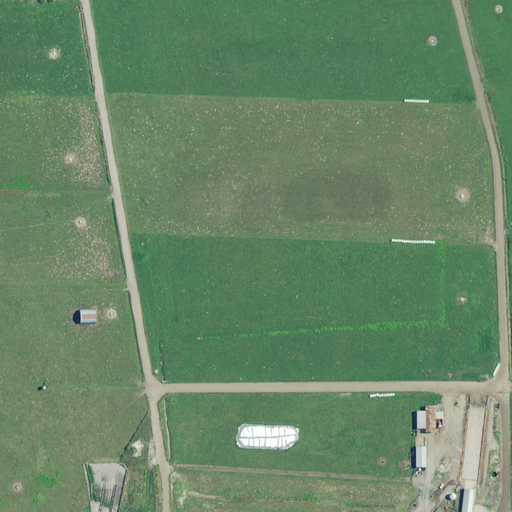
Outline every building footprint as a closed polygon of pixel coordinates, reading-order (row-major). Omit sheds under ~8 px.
[(94,323),(94,310),(80,310),(80,324),(94,323)] [(432,362),(420,363),(421,377),(433,377),(432,362)] [(484,406),(469,404),(462,478),(477,480),(484,406)] [(425,431),(425,432),(435,432),(435,406),(425,406),(425,411),(416,411),(416,431),(425,431)] [(425,468),(425,446),(414,446),(414,468),(425,468)] [(470,511),(473,490),(463,489),(460,511),(470,511)]
